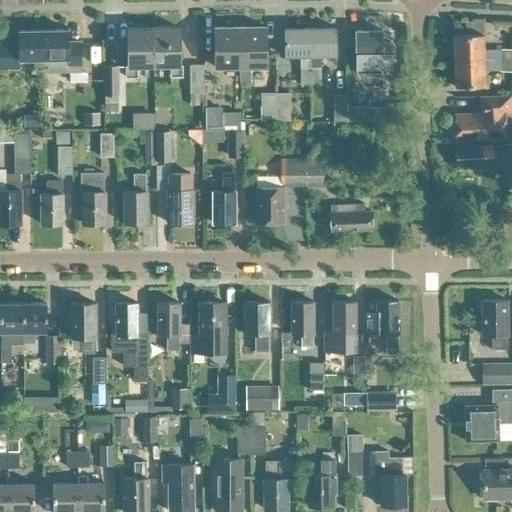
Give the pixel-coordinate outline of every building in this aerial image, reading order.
[(501,59),(511,59),(511,48),(501,48),(483,48),(482,21),(464,21),(464,34),(452,35),(453,60),(501,59)] [(239,26),(240,66),(240,82),(250,83),(250,66),(264,65),(264,54),(265,54),(264,25),(239,26)] [(216,66),(240,66),(239,26),(214,26),(214,54),(214,64),(203,64),(204,88),(216,88),(216,66)] [(309,27),(310,83),(320,83),(320,55),(335,55),(335,26),(309,27)] [(136,65),(153,65),(152,27),(127,27),(127,65),(125,65),(125,76),(136,76),(136,65)] [(152,27),(153,65),(170,65),(170,75),(181,75),(181,64),(179,64),(178,27),(152,27)] [(300,84),(310,83),(309,27),(284,27),(284,55),(299,55),(300,84)] [(33,67),(43,67),(42,29),(17,30),(18,42),(0,42),(0,67),(19,67),(18,59),(33,59),(33,67)] [(42,29),(43,67),(43,72),(69,72),(69,81),(86,81),(86,71),(81,71),(80,41),(68,41),(67,29),(42,29)] [(381,42),(380,29),(355,30),(355,73),(381,73),(381,67),(390,67),(390,42),(381,42)] [(511,70),(511,59),(501,59),(453,60),(454,86),(484,85),(484,69),(500,70),(511,70)] [(204,92),(204,88),(203,64),(189,64),(189,104),(203,104),(203,92),(204,92)] [(119,94),(119,65),(103,65),(103,94),(105,94),(117,94),(119,94)] [(260,120),(275,120),(275,92),(260,92),(260,120)] [(275,92),(275,120),(289,120),(289,92),(275,92)] [(346,120),(346,106),(346,93),(332,94),(333,120),(346,120)] [(105,94),(105,110),(117,110),(117,94),(105,94)] [(455,139),(486,138),(504,137),(503,113),(510,112),(510,95),(479,97),(479,113),(454,114),(455,139)] [(370,120),(374,120),(374,106),(346,106),(346,120),(370,120)] [(206,128),(229,128),(228,107),(206,107),(206,128)] [(99,156),(113,156),(113,129),(103,129),(103,132),(99,133),(99,156)] [(155,160),(171,160),(170,129),(155,130),(155,160)] [(228,156),(244,156),(243,129),(227,129),(228,156)] [(28,133),(28,130),(13,130),(14,159),(29,158),(28,133)] [(155,164),(154,130),(138,130),(139,144),(144,144),(145,164),(155,164)] [(511,170),(511,144),(500,145),(500,151),(492,151),(491,146),(456,147),(456,167),(492,166),(492,165),(501,165),(501,171),(511,170)] [(57,173),(71,173),(71,145),(57,145),(57,173)] [(308,150),(307,158),(317,158),(317,150),(308,150)] [(306,183),(306,161),(281,161),(281,183),(306,183)] [(306,161),(306,183),(321,184),(322,161),(306,161)] [(167,173),(167,165),(155,165),(155,189),(167,189),(167,173)] [(97,175),(97,172),(80,172),(80,192),(82,192),(82,223),(104,223),(104,191),(103,191),(103,175),(97,175)] [(19,189),(19,173),(5,173),(5,189),(0,189),(0,223),(20,223),(20,189),(19,189)] [(190,189),(190,173),(167,173),(167,223),(192,223),(192,189),(190,189)] [(145,191),(145,174),(133,174),(133,191),(124,191),(124,223),(146,223),(146,191),(145,191)] [(280,187),(280,175),(256,175),(256,187),(256,222),(282,222),(282,187),(280,187)] [(234,191),(234,177),(222,177),(222,191),(212,191),(212,222),(234,222),(234,191)] [(61,193),(61,180),(45,180),(46,193),(40,193),(40,223),(62,223),(62,193),(61,193)] [(363,211),(362,202),(330,203),(331,212),(329,212),(330,230),(371,229),(370,211),(363,211)] [(506,349),(506,335),(507,335),(506,300),(480,300),(481,335),(491,335),(491,349),(506,349)] [(324,352),(354,352),(354,334),(355,334),(355,301),(332,302),(333,333),(324,333),(324,352)] [(398,301),(376,301),(376,308),(365,308),(365,331),(376,331),(376,333),(386,333),(386,354),(398,354),(397,333),(398,333),(398,301)] [(267,352),(267,333),(269,333),(268,302),(243,302),(244,333),(254,333),(254,352),(267,352)] [(312,333),(312,302),(290,302),(291,332),(301,332),(301,346),(302,346),(302,349),(311,349),(311,333),(312,333)] [(10,343),(22,343),(22,303),(0,303),(0,342),(0,361),(10,361),(10,343)] [(22,303),(22,343),(22,352),(36,352),(36,339),(34,339),(34,331),(45,331),(45,303),(22,303)] [(94,353),(94,337),(95,337),(95,303),(70,303),(70,337),(81,337),(81,353),(94,353)] [(147,332),(137,332),(137,303),(115,303),(115,332),(110,332),(110,351),(123,351),(123,365),(133,365),(133,380),(147,381),(147,332)] [(188,342),(188,323),(179,323),(179,303),(157,303),(157,336),(166,336),(166,352),(179,352),(179,342),(188,342)] [(189,331),(190,353),(224,352),(223,303),(198,303),(198,331),(189,331)] [(59,342),(59,334),(45,334),(45,362),(63,362),(63,342),(59,342)] [(352,377),(364,377),(364,355),(352,355),(352,377)] [(104,401),(104,383),(105,383),(105,356),(91,356),(91,383),(94,383),(94,402),(92,402),(92,410),(105,409),(105,401),(104,401)] [(309,389),(323,389),(322,361),(308,361),(309,389)] [(481,384),(511,383),(511,361),(481,362),(481,384)] [(233,410),(234,382),(217,381),(216,393),(207,392),(207,409),(233,410)] [(245,409),(278,409),(278,385),(245,385),(245,409)] [(171,387),(172,408),(186,408),(186,387),(171,387)] [(465,441),(498,440),(498,439),(511,438),(511,387),(491,388),(492,405),(464,405),(465,441)] [(4,390),(4,405),(18,405),(18,408),(23,408),(23,398),(18,398),(18,390),(4,390)] [(394,410),(394,390),(366,390),(366,410),(394,410)] [(343,435),(344,411),(332,410),(331,435),(343,435)] [(250,425),(250,453),(265,453),(264,425),(264,411),(250,411),(250,425)] [(142,440),(157,440),(156,416),(142,416),(142,440)] [(127,435),(127,417),(112,418),(112,436),(127,435)] [(189,457),(201,457),(200,418),(189,419),(189,457)] [(98,431),(108,431),(108,420),(98,421),(98,431)] [(236,453),(250,453),(250,425),(236,426),(236,453)] [(18,451),(18,440),(6,440),(6,451),(6,467),(18,467),(18,451)] [(77,451),(77,466),(89,466),(88,450),(77,451)] [(376,451),(376,450),(361,451),(361,475),(380,474),(380,505),(405,505),(404,474),(403,474),(402,474),(401,466),(401,457),(388,458),(388,451),(376,451)] [(66,466),(77,466),(77,451),(65,451),(66,466)] [(215,509),(242,509),(241,457),(209,457),(209,488),(215,488),(215,509)] [(401,466),(402,474),(403,474),(404,474),(411,474),(411,457),(401,457),(401,466)] [(334,473),(334,458),(320,458),(320,473),(307,473),(307,505),(333,505),(332,493),(335,493),(335,473),(334,473)] [(511,469),(503,470),(502,458),(484,458),(484,470),(482,470),(482,498),(511,497),(511,469)] [(278,477),(278,459),(265,460),(265,477),(263,477),(263,508),(287,508),(287,477),(278,477)] [(146,477),(146,461),(133,461),(133,477),(122,477),(122,511),(147,511),(147,477),(146,477)] [(192,510),(191,478),(191,463),(162,464),(162,479),(168,479),(169,511),(192,510)] [(103,511),(103,481),(87,481),(87,475),(77,475),(77,481),(77,511),(103,511)] [(51,511),(63,511),(77,511),(77,481),(51,481),(51,511)] [(7,482),(7,511),(33,511),(33,482),(7,482)]
